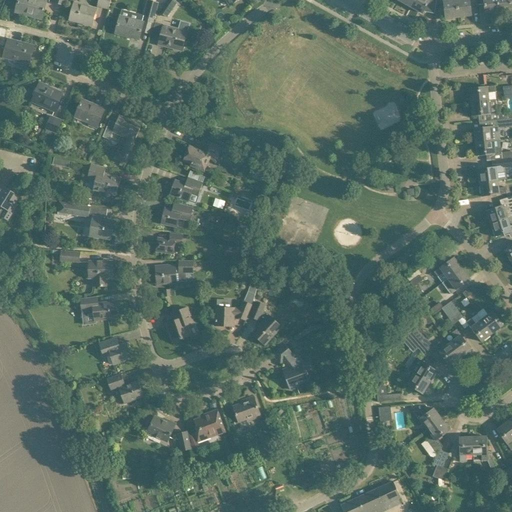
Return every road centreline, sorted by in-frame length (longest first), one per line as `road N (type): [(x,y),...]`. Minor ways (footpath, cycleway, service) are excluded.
road 1 (unclassified): [(300,511),(369,470),(357,301),(442,212)]
road 2 (residential): [(169,115),(151,155),(136,242),(158,370)]
road 3 (track): [(0,296),(40,342),(109,511)]
road 4 (residential): [(158,370),(223,347),(242,357),(244,377),(236,384),(181,402),(166,396)]
road 5 (residential): [(169,115),(63,69),(68,46)]
road 6 (unclassified): [(442,212),(448,189),(436,75)]
road 7 (residential): [(68,46),(191,80)]
road 8 (residential): [(511,314),(442,212)]
